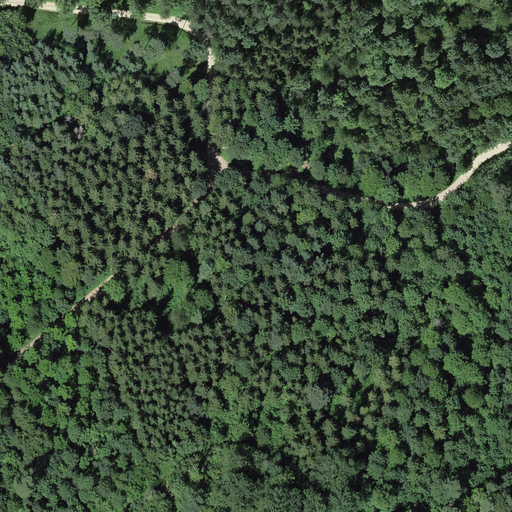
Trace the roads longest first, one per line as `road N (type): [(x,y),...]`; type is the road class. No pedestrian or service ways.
road 1 (track): [(0,375),(171,231),(216,178),(266,179),(409,207),(433,202),(485,157),(511,147)]
road 2 (track): [(216,178),(205,41),(150,19),(0,4)]
